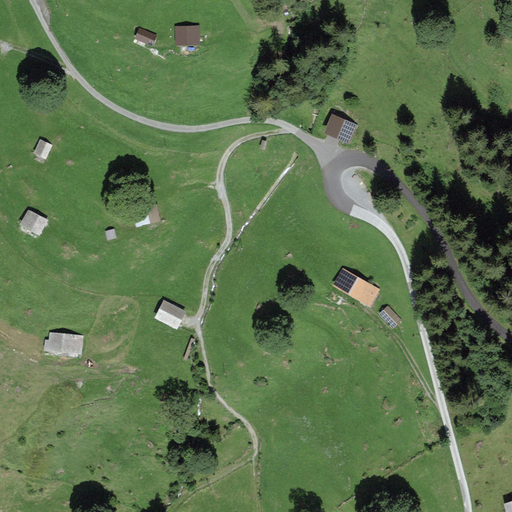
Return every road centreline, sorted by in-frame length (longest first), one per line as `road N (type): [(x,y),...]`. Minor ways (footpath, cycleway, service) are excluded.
road 1 (residential): [(468,511),(401,250),(379,222),(334,198),(328,176),(335,161),(351,155),(388,173),(438,232),(484,318),(511,341)]
road 2 (track): [(248,119),(274,37),(257,27),(199,42)]
